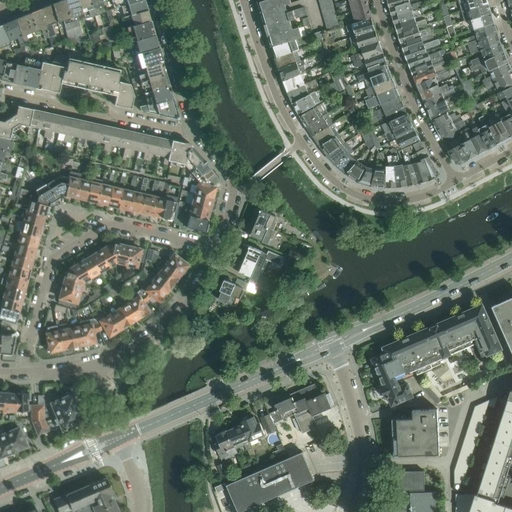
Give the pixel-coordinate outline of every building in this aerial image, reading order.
[(78,43),(63,0),(60,0),(58,1),(59,1),(52,4),(51,4),(57,22),(63,20),(69,44),(78,43)] [(81,13),(76,0),(63,0),(78,43),(84,43),(81,35),(82,35),(78,25),(79,25),(75,15),(81,13)] [(95,15),(89,0),(76,0),(81,13),(83,19),(90,17),(95,15)] [(103,0),(102,0),(89,0),(95,15),(99,14),(97,7),(102,5),(103,9),(105,8),(103,0)] [(112,0),(115,8),(121,6),(142,0),(112,0)] [(147,10),(144,0),(142,0),(121,6),(124,16),(123,17),(147,10)] [(294,14),(293,10),(288,12),(286,5),(291,3),(290,0),(260,0),(257,1),(257,2),(258,2),(260,7),(259,8),(260,12),(262,18),(267,32),(269,40),(270,40),(272,45),(271,46),(271,47),(295,39),(302,37),(298,25),(293,27),(290,20),(296,18),(294,14)] [(338,21),(331,0),(318,0),(328,31),(329,31),(340,27),(338,21)] [(369,8),(366,0),(355,0),(349,2),(352,12),(369,8)] [(488,4),(487,1),(486,0),(461,0),(458,1),(461,10),(488,4)] [(421,7),(422,7),(423,7),(421,2),(410,5),(409,1),(389,7),(389,8),(392,16),(421,7)] [(57,22),(51,4),(40,9),(48,37),(55,35),(51,24),(57,22)] [(491,13),(488,4),(461,10),(464,21),(491,13)] [(415,18),(424,15),(422,7),(421,7),(392,16),(394,24),(415,18)] [(372,18),(369,8),(352,12),(355,23),(372,18)] [(48,37),(40,9),(28,13),(32,22),(28,24),(31,32),(35,31),(36,33),(41,31),(44,39),(48,37)] [(114,20),(111,9),(106,11),(109,22),(114,20)] [(151,21),(147,10),(123,17),(124,21),(131,19),(133,25),(133,26),(151,21)] [(32,22),(28,13),(15,18),(23,41),(27,39),(27,37),(32,35),(31,32),(28,24),(32,22)] [(494,23),(492,19),(491,13),(464,21),(460,22),(461,27),(473,23),(475,29),(494,23)] [(448,16),(443,17),(447,27),(452,25),(455,24),(454,20),(451,21),(449,15),(448,16)] [(23,41),(15,18),(0,25),(10,43),(17,40),(20,48),(13,49),(14,53),(26,51),(24,46),(22,41),(23,41)] [(375,30),(372,18),(355,23),(352,24),(346,26),(350,38),(375,30)] [(418,27),(427,24),(425,19),(416,22),(415,18),(394,24),(397,34),(418,27)] [(155,35),(151,21),(133,26),(133,25),(126,27),(131,42),(136,40),(155,35)] [(496,33),(494,23),(475,29),(476,35),(461,40),(462,44),(468,42),(496,33)] [(0,47),(10,43),(0,25),(0,47)] [(111,27),(99,31),(100,35),(112,31),(111,27)] [(400,43),(432,32),(431,27),(419,31),(418,27),(397,34),(400,43)] [(324,30),(319,32),(322,41),(327,40),(327,39),(326,36),(325,32),(324,30)] [(379,41),(375,30),(350,38),(354,49),(361,47),(361,48),(379,42),(379,41)] [(424,44),(423,43),(423,41),(434,38),(432,32),(400,43),(403,52),(424,44)] [(500,43),(497,36),(496,33),(468,42),(472,53),(481,50),(500,43)] [(97,34),(90,35),(93,43),(100,42),(97,34)] [(158,47),(155,35),(136,40),(137,44),(129,46),(132,55),(139,53),(158,47)] [(295,39),(271,47),(275,58),(293,52),(297,50),(299,50),(295,39)] [(427,53),(427,52),(425,49),(440,44),(439,39),(424,44),(403,52),(404,52),(407,60),(427,53)] [(326,52),(330,50),(327,40),(322,41),(326,52)] [(383,53),(379,42),(361,48),(363,52),(351,55),(354,63),(383,53)] [(477,58),(470,61),(472,65),(479,62),(504,52),(500,43),(481,50),(483,55),(477,58)] [(111,47),(114,59),(117,58),(120,57),(117,45),(111,47)] [(162,59),(158,47),(139,53),(142,66),(162,59)] [(427,53),(407,60),(409,68),(442,56),(445,54),(443,49),(429,55),(428,52),(427,52),(427,53)] [(301,61),(301,60),(297,50),(293,52),(275,58),(279,69),(301,61)] [(472,65),(470,66),(472,71),(480,68),(482,74),(488,70),(508,62),(506,57),(504,52),(479,62),(472,65)] [(386,62),(386,61),(383,53),(354,63),(341,67),(340,67),(335,69),(335,70),(336,71),(340,79),(341,78),(345,77),(345,76),(345,75),(342,71),(355,67),(360,66),(360,65),(366,63),(368,69),(386,62)] [(55,55),(53,64),(66,67),(68,58),(55,55)] [(445,63),(442,56),(409,68),(413,76),(445,63)] [(23,85),(29,58),(25,57),(23,65),(16,64),(11,82),(23,85)] [(35,87),(39,69),(32,67),(34,59),(29,58),(23,85),(35,87)] [(74,86),(79,60),(68,58),(66,67),(53,64),(47,90),(58,92),(60,83),(74,86)] [(306,71),(304,65),(306,64),(304,59),(301,60),(301,61),(279,69),(284,80),(301,73),(306,71)] [(416,84),(447,71),(446,68),(447,67),(446,65),(456,61),(456,62),(458,62),(457,59),(453,60),(445,63),(413,76),(416,84)] [(100,92),(106,66),(79,60),(74,86),(100,92)] [(334,65),(333,60),(328,61),(327,62),(331,72),(335,70),(335,69),(334,65)] [(11,82),(16,64),(4,61),(0,78),(1,80),(11,82)] [(47,90),(53,64),(42,62),(40,69),(39,69),(35,87),(47,90)] [(163,62),(138,69),(139,74),(138,75),(140,81),(166,74),(163,62)] [(365,80),(389,70),(386,62),(368,69),(369,72),(357,76),(360,81),(364,79),(365,80)] [(511,70),(509,65),(508,62),(488,70),(491,76),(482,80),(484,84),(511,70)] [(113,95),(117,81),(119,69),(106,66),(100,92),(113,95)] [(336,71),(335,70),(331,72),(330,72),(335,82),(339,80),(340,79),(336,71)] [(374,87),(393,79),(389,70),(365,80),(367,84),(373,82),(374,86),(374,87)] [(511,70),(484,84),(487,89),(496,85),(499,91),(511,84),(511,70)] [(438,84),(437,82),(449,76),(447,71),(416,84),(420,92),(438,84)] [(305,84),(305,83),(301,73),(284,80),(288,92),(305,84)] [(166,74),(140,81),(142,88),(144,87),(146,92),(169,85),(166,74)] [(350,86),(345,77),(341,78),(345,87),(350,86)] [(293,102),(309,94),(307,88),(318,84),(316,79),(305,83),(305,84),(288,92),(293,102)] [(396,87),(394,82),(393,79),(374,87),(374,86),(365,89),(368,96),(364,97),(366,100),(396,87)] [(475,89),(470,79),(465,81),(466,82),(470,90),(470,91),(475,89)] [(335,82),(328,86),(333,95),(339,91),(344,89),(339,80),(335,82)] [(133,95),(129,83),(117,81),(113,95),(115,95),(113,104),(130,108),(133,95)] [(470,90),(466,82),(462,84),(465,92),(470,90)] [(423,100),(454,87),(453,85),(448,87),(447,84),(440,87),(438,84),(420,92),(423,100)] [(511,96),(511,84),(499,91),(499,92),(497,93),(500,98),(505,96),(507,99),(511,96)] [(173,97),(169,85),(146,92),(144,93),(146,99),(138,101),(139,106),(139,107),(173,97)] [(353,93),(350,86),(345,87),(350,95),(353,93)] [(396,87),(366,100),(368,108),(372,107),(372,108),(381,104),(400,97),(396,87)] [(445,100),(444,97),(456,92),(454,87),(423,100),(426,108),(445,100)] [(473,97),(470,91),(470,90),(465,92),(469,101),(474,99),(473,97)] [(299,113),(320,101),(315,91),(309,94),(293,102),(299,113)] [(348,97),(345,91),(340,93),(343,100),(345,103),(350,101),(348,97)] [(511,96),(507,99),(501,102),(507,112),(509,110),(511,108),(511,96)] [(178,116),(173,97),(139,107),(139,110),(138,109),(138,110),(176,119),(178,116)] [(404,106),(400,97),(381,104),(383,108),(368,114),(370,119),(371,118),(371,119),(404,106)] [(431,118),(457,106),(454,100),(450,102),(449,98),(445,100),(426,108),(431,118)] [(478,108),(474,99),(469,101),(470,102),(466,104),(470,112),(478,108)] [(355,109),(350,101),(345,103),(350,110),(351,113),(356,111),(355,109)] [(323,116),(327,113),(326,114),(320,103),(300,115),(306,126),(323,116)] [(354,105),(358,114),(359,113),(362,112),(358,103),(354,105)] [(26,126),(31,109),(12,105),(11,105),(10,105),(10,106),(9,106),(8,111),(9,112),(11,116),(6,119),(5,116),(4,115),(3,115),(0,113),(0,136),(10,138),(11,131),(13,132),(21,127),(21,125),(26,126)] [(389,122),(407,114),(404,106),(371,119),(373,123),(387,117),(389,122)] [(38,128),(43,111),(31,109),(26,126),(28,126),(27,133),(31,134),(32,127),(38,128)] [(511,136),(511,115),(509,110),(507,112),(508,115),(501,118),(511,137),(511,136)] [(47,138),(53,113),(43,111),(38,128),(45,130),(43,137),(47,138)] [(452,121),(461,116),(460,114),(456,116),(455,113),(449,116),(447,112),(432,120),(436,129),(452,121)] [(58,133),(62,116),(53,113),(47,138),(50,139),(52,131),(58,133)] [(360,120),(356,113),(351,116),(355,124),(360,120)] [(511,137),(501,118),(498,113),(485,120),(499,144),(511,137)] [(385,134),(411,122),(407,114),(389,122),(390,125),(379,130),(381,135),(385,133),(385,134)] [(499,144),(485,120),(483,115),(479,118),(486,130),(481,133),(489,149),(499,144)] [(67,142),(72,118),(62,116),(58,133),(65,134),(63,142),(67,142)] [(323,116),(306,126),(312,136),(329,126),(323,116)] [(78,137),(82,120),(72,118),(67,142),(70,143),(72,136),(78,137)] [(454,131),(466,125),(463,119),(454,124),(452,121),(436,129),(441,138),(454,131)] [(87,147),(92,122),(82,120),(78,137),(85,138),(83,146),(87,147)] [(360,121),(353,125),(359,133),(361,132),(365,130),(360,121)] [(489,149),(481,133),(474,121),(469,123),(476,135),(471,138),(470,139),(479,154),(489,149)] [(98,141),(102,124),(92,122),(87,147),(90,148),(92,140),(98,141)] [(411,122),(385,134),(387,138),(389,142),(393,140),(415,130),(411,122)] [(334,135),(338,133),(335,128),(333,124),(333,123),(329,126),(312,136),(320,146),(334,135)] [(107,151),(112,127),(102,124),(98,141),(104,143),(103,150),(107,151)] [(118,146),(122,129),(112,127),(107,151),(110,152),(112,145),(118,146)] [(126,156),(132,131),(122,129),(118,146),(124,147),(123,155),(126,156)] [(367,131),(368,131),(367,129),(365,130),(361,132),(365,141),(370,137),(367,131)] [(376,137),(375,134),(372,129),(368,131),(367,131),(370,137),(372,140),(377,138),(376,137)] [(470,139),(471,138),(466,129),(460,132),(463,137),(464,137),(466,141),(461,144),(469,159),(479,154),(470,139)] [(396,150),(419,139),(415,130),(393,140),(389,142),(393,149),(395,147),(396,150)] [(138,150),(142,133),(132,131),(126,156),(130,156),(132,149),(138,150)] [(450,142),(458,138),(454,131),(441,138),(446,146),(451,144),(450,142)] [(146,160),(152,136),(142,133),(138,150),(144,152),(143,159),(146,160)] [(327,155),(345,142),(338,133),(334,135),(320,146),(327,155)] [(10,139),(10,138),(0,136),(0,149),(6,151),(9,141),(8,140),(9,139),(10,139)] [(158,155),(162,138),(152,136),(146,160),(150,161),(151,153),(158,155)] [(373,143),(372,140),(370,137),(365,141),(366,142),(364,142),(369,148),(373,143)] [(169,160),(174,140),(171,140),(162,138),(158,155),(164,156),(163,164),(167,165),(168,160),(169,160)] [(381,146),(377,138),(372,140),(373,143),(376,148),(381,146)] [(174,140),(169,160),(176,162),(175,165),(183,166),(183,164),(186,153),(184,151),(191,145),(189,142),(185,142),(183,142),(174,140)] [(438,173),(429,156),(420,141),(413,145),(417,152),(416,153),(420,160),(428,181),(429,181),(437,176),(438,173)] [(350,152),(352,150),(345,142),(327,155),(334,164),(350,152)] [(469,159),(461,144),(454,148),(451,144),(446,146),(456,163),(461,164),(469,159)] [(203,158),(196,150),(192,145),(191,145),(184,151),(186,153),(183,164),(184,164),(184,165),(189,170),(203,158)] [(29,150),(24,148),(22,148),(20,155),(21,156),(27,157),(29,150)] [(409,156),(405,148),(402,149),(407,165),(403,165),(406,186),(418,183),(411,164),(413,163),(409,156)] [(8,157),(10,152),(6,151),(0,149),(0,161),(3,162),(5,156),(8,157)] [(350,152),(334,164),(345,174),(356,160),(357,160),(360,157),(359,157),(351,151),(350,152)] [(420,160),(416,153),(409,156),(413,163),(411,164),(418,183),(428,181),(420,160)] [(386,166),(385,166),(386,167),(385,188),(396,188),(395,165),(394,165),(393,159),(393,155),(389,156),(387,156),(389,166),(386,166)] [(393,159),(394,165),(395,165),(396,188),(397,188),(406,186),(403,165),(403,164),(400,164),(398,155),(397,155),(393,155),(393,159)] [(24,168),(27,157),(21,156),(18,166),(24,168)] [(192,175),(206,162),(203,158),(189,170),(190,172),(192,175)] [(364,165),(357,160),(356,160),(345,174),(356,181),(364,165)] [(206,162),(192,175),(199,183),(213,172),(210,168),(211,167),(206,162)] [(374,169),(375,164),(368,162),(366,166),(364,165),(356,181),(357,182),(369,186),(374,169)] [(386,167),(385,166),(376,165),(375,164),(374,169),(369,186),(371,186),(385,188),(386,167)] [(21,179),(24,168),(18,166),(15,177),(16,178),(21,179)] [(80,179),(81,174),(70,171),(68,178),(69,178),(65,195),(66,195),(66,196),(70,197),(71,196),(75,197),(80,179)] [(214,191),(217,180),(217,179),(217,178),(216,177),(216,176),(213,172),(199,183),(196,186),(195,186),(194,193),(212,198),(213,197),(214,198),(215,192),(214,191)] [(180,177),(168,174),(167,178),(171,179),(170,182),(178,183),(180,177)] [(69,178),(68,178),(61,177),(47,184),(55,199),(60,196),(60,195),(64,196),(65,195),(69,178)] [(101,183),(102,180),(91,178),(90,181),(86,200),(87,200),(88,201),(91,202),(92,201),(97,202),(101,183)] [(90,181),(80,179),(75,197),(76,197),(77,199),(80,200),(82,199),(86,200),(90,181)] [(168,189),(169,183),(158,181),(157,186),(164,187),(163,188),(168,189)] [(112,186),(101,183),(97,202),(98,204),(101,204),(103,204),(107,205),(112,186)] [(55,199),(47,184),(36,190),(37,193),(18,187),(17,190),(15,196),(29,200),(29,201),(47,205),(48,206),(49,202),(50,203),(55,199)] [(139,212),(144,193),(146,186),(141,185),(139,192),(133,191),(129,210),(131,211),(133,212),(135,211),(139,212)] [(118,207),(123,188),(112,186),(107,205),(108,205),(109,207),(112,207),(114,206),(118,207)] [(15,196),(17,190),(13,188),(11,195),(9,194),(8,198),(14,200),(15,196)] [(129,210),(133,191),(123,188),(118,207),(119,208),(120,209),(123,210),(124,209),(129,210)] [(150,215),(155,196),(144,193),(139,212),(140,212),(141,214),(144,215),(146,214),(150,215)] [(211,203),(212,198),(194,193),(191,204),(210,209),(210,208),(211,207),(212,204),(211,203)] [(267,201),(262,199),(263,198),(263,197),(262,197),(262,196),(262,195),(261,195),(260,194),(259,194),(258,194),(257,195),(256,196),(255,196),(253,202),(264,206),(267,201)] [(161,218),(165,198),(155,196),(150,215),(151,215),(152,216),(155,217),(156,216),(161,217),(161,218)] [(172,220),(176,202),(165,199),(166,198),(165,198),(161,218),(162,220),(165,220),(167,219),(168,220),(168,219),(172,220)] [(47,208),(46,206),(47,205),(29,201),(26,211),(44,216),(45,211),(46,210),(47,208)] [(59,202),(55,209),(61,212),(64,204),(59,202)] [(208,214),(210,209),(191,204),(189,215),(188,216),(189,216),(208,221),(208,220),(207,220),(207,219),(209,218),(210,215),(208,214)] [(255,208),(250,219),(272,229),(272,228),(277,216),(271,214),(261,210),(260,210),(255,208)] [(43,217),(44,216),(26,211),(23,222),(41,227),(42,222),(44,221),(45,218),(43,217)] [(180,224),(183,214),(181,214),(176,213),(173,222),(180,224)] [(207,223),(208,221),(189,216),(186,227),(187,227),(187,228),(191,229),(192,228),(204,232),(205,231),(206,231),(208,223),(207,223)] [(272,229),(250,219),(246,229),(251,231),(251,232),(252,232),(252,233),(270,240),(274,229),(272,228),(272,229)] [(41,227),(23,222),(20,232),(38,237),(39,232),(41,232),(42,228),(41,227)] [(38,238),(38,237),(20,232),(17,243),(35,248),(37,243),(38,242),(39,239),(38,238)] [(35,249),(35,248),(17,243),(14,254),(32,259),(33,253),(35,253),(36,250),(35,249)] [(115,264),(119,245),(114,243),(113,246),(109,245),(107,246),(105,245),(103,246),(103,248),(99,251),(109,267),(115,264)] [(126,265),(130,247),(124,246),(124,244),(121,244),(119,245),(115,264),(116,263),(126,265)] [(244,244),(239,256),(264,267),(265,267),(268,260),(280,265),(283,256),(269,250),(267,253),(263,251),(250,246),(249,247),(244,244)] [(143,262),(145,251),(135,248),(135,247),(131,246),(130,247),(126,265),(137,268),(139,261),(143,262)] [(153,253),(158,257),(159,252),(148,249),(145,260),(151,261),(152,258),(153,253)] [(306,256),(303,255),(291,249),(288,256),(290,257),(291,256),(304,261),(306,256)] [(109,267),(99,251),(97,250),(96,251),(94,252),(94,254),(89,256),(99,273),(109,267)] [(184,261),(184,262),(176,256),(176,255),(175,254),(174,255),(171,252),(167,256),(170,258),(166,263),(181,275),(181,273),(183,273),(185,271),(184,269),(188,265),(188,264),(188,263),(188,262),(187,261),(186,261),(185,261),(184,261)] [(32,259),(14,254),(11,264),(29,269),(31,264),(32,264),(33,260),(32,259)] [(99,273),(89,256),(85,259),(83,258),(81,260),(81,262),(80,262),(90,279),(99,273)] [(264,267),(239,256),(233,269),(239,271),(238,271),(239,272),(251,277),(250,279),(252,280),(250,283),(270,292),(272,288),(274,289),(278,282),(261,275),(264,267)] [(291,256),(290,257),(287,264),(300,270),(304,261),(291,256)] [(90,279),(80,262),(76,264),(74,264),(72,265),(71,268),(70,268),(69,272),(66,271),(65,277),(84,282),(90,279)] [(181,275),(166,263),(158,272),(174,284),(178,280),(181,275)] [(29,269),(11,264),(8,275),(26,280),(28,275),(29,274),(30,270),(29,269)] [(174,284),(158,272),(157,273),(152,280),(151,280),(166,292),(169,288),(171,288),(174,284)] [(26,280),(8,275),(3,274),(0,283),(6,285),(6,286),(24,291),(25,285),(26,285),(27,281),(26,280)] [(83,283),(84,282),(65,277),(65,278),(63,278),(62,281),(63,283),(62,288),(80,293),(83,283)] [(151,280),(152,280),(148,277),(143,282),(145,284),(142,288),(139,291),(148,301),(152,295),(159,301),(161,298),(162,298),(163,297),(164,297),(166,295),(166,293),(166,292),(151,280)] [(223,291),(219,300),(237,307),(244,289),(247,290),(249,283),(238,278),(236,282),(226,277),(220,290),(223,291)] [(110,291),(106,285),(101,288),(105,292),(106,293),(107,292),(107,293),(109,292),(110,291)] [(23,291),(24,291),(6,286),(3,296),(21,301),(22,296),(23,295),(24,292),(23,291)] [(112,298),(122,291),(118,286),(113,289),(112,289),(113,290),(110,291),(109,292),(112,298)] [(77,304),(80,293),(62,288),(60,289),(59,292),(60,294),(57,303),(75,307),(76,304),(77,304)] [(94,299),(101,294),(95,290),(93,292),(94,294),(91,296),(90,296),(89,297),(94,299)] [(143,303),(148,301),(139,291),(137,293),(132,296),(133,298),(128,302),(138,318),(139,318),(141,318),(143,317),(144,315),(145,314),(144,313),(147,311),(143,303)] [(511,291),(490,301),(492,306),(511,350),(511,389),(510,390),(508,399),(511,399),(511,291)] [(21,302),(21,301),(3,296),(0,304),(0,306),(1,307),(18,312),(19,311),(18,311),(19,307),(21,306),(22,302),(21,302)] [(138,318),(128,302),(118,308),(129,326),(134,323),(134,321),(138,318)] [(502,348),(482,304),(383,348),(385,353),(389,362),(396,359),(398,362),(409,357),(415,370),(417,374),(432,368),(430,363),(476,343),(481,355),(487,353),(487,354),(502,348)] [(19,313),(18,312),(1,307),(0,310),(0,318),(15,323),(16,319),(17,318),(18,317),(19,313)] [(129,326),(118,308),(109,314),(119,330),(123,328),(125,328),(129,326)] [(119,330),(109,314),(103,317),(102,315),(98,317),(94,319),(99,331),(104,328),(109,336),(112,333),(113,334),(115,334),(118,333),(118,331),(119,330)] [(93,318),(79,321),(80,326),(84,345),(85,345),(86,346),(89,345),(90,344),(91,343),(91,342),(95,342),(93,333),(99,331),(94,319),(93,318)] [(58,320),(56,321),(57,325),(57,330),(58,330),(61,349),(66,348),(68,349),(73,348),(68,328),(67,323),(59,325),(58,320)] [(14,341),(15,336),(16,333),(3,333),(4,328),(15,331),(17,325),(1,321),(0,333),(0,337),(0,353),(3,353),(3,355),(10,355),(11,354),(13,341),(14,341)] [(57,330),(57,325),(46,327),(47,330),(45,331),(47,336),(46,336),(46,338),(47,338),(49,347),(48,347),(47,347),(47,348),(47,349),(46,349),(46,350),(47,350),(47,351),(48,352),(49,352),(50,352),(51,352),(55,351),(57,351),(60,351),(60,349),(61,349),(58,330),(57,330)] [(84,345),(80,326),(68,328),(73,348),(78,347),(79,346),(84,345)] [(400,376),(415,370),(409,357),(398,362),(396,359),(389,362),(385,353),(380,355),(380,356),(372,359),(383,385),(380,387),(381,388),(379,391),(381,396),(384,397),(385,398),(387,397),(388,398),(388,397),(392,405),(413,397),(407,383),(404,385),(400,376)] [(296,395),(292,397),(296,407),(279,415),(281,420),(295,414),(296,418),(293,419),(298,430),(301,429),(303,433),(318,426),(313,416),(332,408),(331,406),(334,404),(329,393),(326,395),(325,393),(322,394),(317,382),(295,392),(296,395)] [(420,385),(425,391),(437,404),(441,401),(423,382),(420,385)] [(15,412),(15,394),(11,394),(10,392),(6,392),(5,393),(4,393),(2,411),(15,412)] [(29,399),(29,393),(26,393),(25,392),(21,392),(20,394),(15,393),(15,394),(15,412),(16,412),(16,411),(28,411),(27,399),(29,399)] [(65,397),(50,403),(56,417),(79,407),(77,401),(75,401),(72,394),(71,394),(71,392),(69,392),(66,393),(65,395),(65,397)] [(487,401),(482,403),(489,405),(489,406),(494,407),(498,396),(487,401)] [(296,407),(292,397),(275,404),(277,410),(269,413),(270,417),(273,423),(281,420),(279,415),(296,407)] [(473,412),(486,416),(489,406),(489,405),(482,403),(474,406),(473,412)] [(81,413),(79,407),(56,417),(62,431),(77,425),(77,426),(79,427),(83,426),(83,424),(83,423),(84,422),(80,415),(81,413)] [(440,454),(437,409),(412,410),(413,418),(392,419),(393,456),(440,454)] [(501,420),(511,423),(511,411),(504,409),(501,420)] [(469,422),(482,426),(486,416),(473,412),(469,422)] [(265,434),(260,422),(257,424),(254,416),(248,419),(247,417),(242,420),(242,421),(241,422),(241,424),(249,440),(249,442),(250,441),(251,443),(256,441),(255,438),(265,434)] [(274,427),(273,423),(270,417),(262,421),(266,430),(274,427)] [(49,431),(44,420),(44,418),(37,419),(43,433),(49,431)] [(43,433),(37,419),(31,419),(31,421),(37,436),(43,433)] [(498,430),(511,434),(511,423),(501,420),(498,430)] [(466,432),(479,436),(482,426),(469,422),(466,432)] [(249,440),(241,424),(241,425),(226,432),(229,439),(231,439),(235,446),(249,440)] [(18,427),(5,433),(13,452),(27,446),(26,445),(29,444),(26,438),(23,439),(18,427)] [(229,439),(226,432),(225,430),(219,433),(219,434),(213,437),(213,438),(216,436),(219,443),(215,445),(216,448),(214,448),(216,453),(218,452),(221,459),(225,457),(226,459),(231,456),(228,449),(235,446),(231,439),(229,439)] [(494,440),(511,445),(511,434),(498,430),(494,440)] [(479,436),(466,432),(463,442),(476,446),(479,436)] [(13,452),(5,433),(0,435),(0,457),(7,455),(8,456),(12,454),(12,452),(13,452)] [(491,450),(511,457),(511,445),(494,440),(491,450)] [(460,452),(473,456),(476,446),(463,442),(460,452)] [(252,447),(247,449),(251,457),(256,455),(252,447)] [(488,461),(509,468),(511,459),(511,457),(491,450),(488,461)] [(239,511),(314,479),(303,452),(227,485),(238,511),(239,511)] [(457,462),(470,466),(473,456),(460,452),(457,462)] [(484,471),(506,478),(509,468),(488,461),(484,471)] [(467,476),(470,466),(457,462),(454,471),(454,472),(467,476)] [(217,466),(223,478),(229,475),(224,463),(217,466)] [(395,471),(395,490),(425,490),(425,471),(395,471)] [(481,481),(503,488),(506,478),(484,471),(481,481)] [(455,484),(465,484),(468,476),(467,476),(454,472),(454,484),(455,484)] [(116,511),(117,511),(111,498),(114,496),(105,477),(54,500),(58,511),(92,511),(94,511),(116,511)] [(478,492),(499,499),(503,488),(481,481),(478,492)] [(425,492),(425,490),(395,490),(396,509),(391,509),(390,511),(436,511),(436,492),(425,492)] [(503,511),(506,505),(498,503),(499,499),(478,492),(477,495),(475,494),(472,501),(470,508),(468,511),(503,511)]
